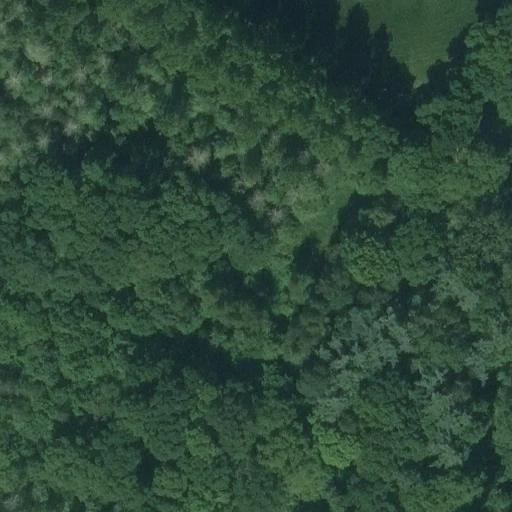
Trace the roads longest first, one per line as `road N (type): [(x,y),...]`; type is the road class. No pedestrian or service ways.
road 1 (track): [(439,189),(242,511)]
road 2 (track): [(439,189),(153,0)]
road 3 (track): [(439,189),(511,312)]
road 4 (track): [(511,70),(439,189)]
